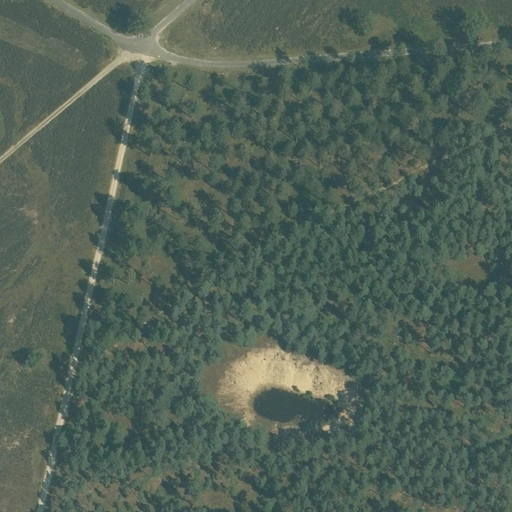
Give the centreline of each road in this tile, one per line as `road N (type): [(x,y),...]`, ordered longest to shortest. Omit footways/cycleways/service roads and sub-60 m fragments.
road 1 (unknown): [(68,377),(258,248),(511,126)]
road 2 (track): [(511,43),(222,64),(138,46)]
road 3 (track): [(68,377),(138,46)]
road 4 (track): [(138,46),(0,161)]
road 5 (track): [(38,511),(68,377)]
